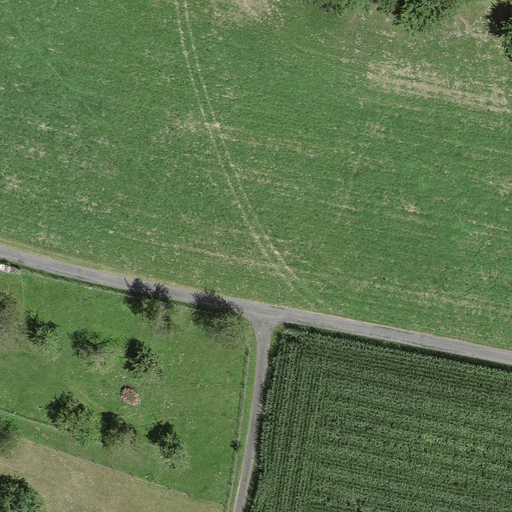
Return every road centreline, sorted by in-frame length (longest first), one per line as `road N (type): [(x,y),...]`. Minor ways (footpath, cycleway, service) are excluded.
road 1 (unclassified): [(511,360),(0,251)]
road 2 (track): [(236,511),(265,313)]
